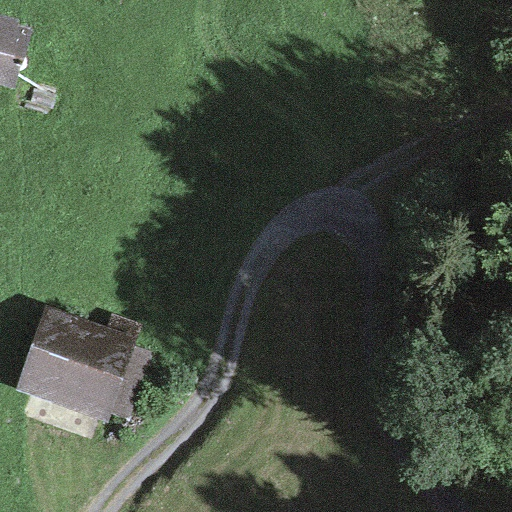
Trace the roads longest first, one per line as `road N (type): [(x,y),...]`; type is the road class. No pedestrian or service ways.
road 1 (track): [(467,511),(415,462),(387,392),(363,215),(335,198),(301,204),(252,265),(209,395),(101,511)]
road 2 (track): [(363,215),(411,158),(511,104)]
